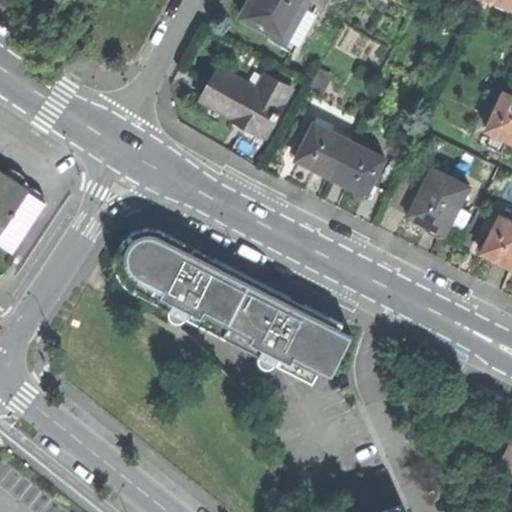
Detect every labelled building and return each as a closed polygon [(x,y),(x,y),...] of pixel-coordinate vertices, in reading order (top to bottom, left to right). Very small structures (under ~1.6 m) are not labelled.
[(251,0),(243,15),(274,33),(287,40),(301,14),(308,0),(251,0)] [(511,0),(490,0),(490,2),(511,12),(511,11),(511,0)] [(287,40),(274,33),(271,39),(292,51),(310,19),(301,14),(287,40)] [(311,86),(324,92),(333,75),(321,68),(312,84),(311,86)] [(212,85),(204,99),(236,117),(235,119),(242,123),(260,132),(261,130),(268,134),(276,118),(278,119),(281,113),(279,112),(292,88),(268,75),(260,90),(244,82),(220,69),(212,85)] [(496,109),(487,130),(507,139),(511,141),(511,95),(507,93),(499,110),(496,109)] [(330,176),(349,139),(315,122),(296,158),(313,167),(330,176)] [(367,195),(386,158),(349,139),(330,176),(333,177),(348,185),(367,195)] [(409,214),(408,215),(417,220),(424,223),(423,226),(428,230),(432,233),(437,235),(441,236),(444,236),(452,222),(462,227),(470,213),(459,207),(470,185),(433,167),(424,183),(409,214)] [(0,247),(2,244),(13,252),(47,203),(19,184),(0,171),(0,247)] [(389,204),(409,214),(424,183),(404,174),(389,204)] [(499,261),(511,268),(511,221),(500,215),(490,236),(492,237),(484,254),(499,261)] [(133,290),(140,285),(174,303),(170,311),(170,317),(174,321),(179,323),(185,321),(190,311),(263,349),(260,356),(260,362),(263,366),(268,367),(273,365),(279,356),(315,375),(320,367),(332,374),(352,335),(340,329),(343,322),(305,303),(302,310),(294,306),(287,302),(290,296),(217,259),(213,265),(205,262),(197,258),(201,250),(192,245),(175,236),(163,230),(151,229),(141,230),(133,234),(124,241),(119,251),(117,263),(117,272),(121,280),(133,290)]
